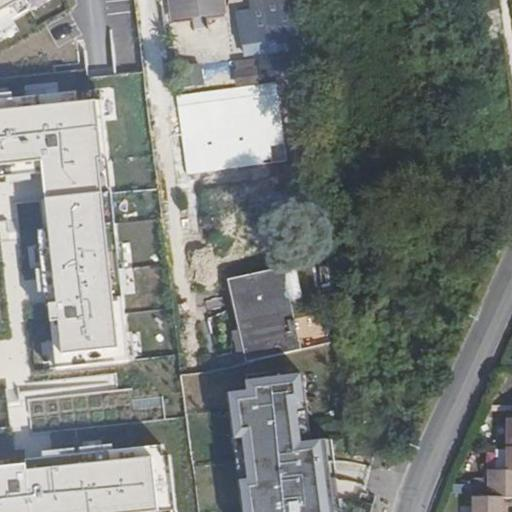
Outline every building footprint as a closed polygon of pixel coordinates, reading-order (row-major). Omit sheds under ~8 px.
[(0,0),(0,13),(23,0),(0,0)] [(228,18),(225,0),(169,0),(173,25),(228,18)] [(297,35),(293,6),(236,14),(241,44),(297,35)] [(96,102),(0,112),(0,165),(43,161),(46,188),(57,303),(50,304),(52,323),(60,323),(63,354),(119,349),(98,160),(103,160),(96,102)] [(257,104),(176,115),(180,145),(261,135),(257,104)] [(312,213),(307,186),(266,195),(272,222),(312,213)] [(282,267),(227,280),(246,360),(301,347),(282,267)] [(330,370),(234,380),(241,443),(257,442),(262,482),(248,483),(250,511),(344,511),(342,486),(338,449),(320,451),(315,405),(334,403),(330,370)] [(511,448),(504,449),(504,470),(486,471),(485,487),(511,486),(511,448)] [(0,511),(158,511),(152,458),(27,471),(26,465),(0,467),(0,511)] [(511,486),(485,487),(485,497),(473,497),(472,511),(503,511),(504,504),(504,500),(511,499),(511,486)]
